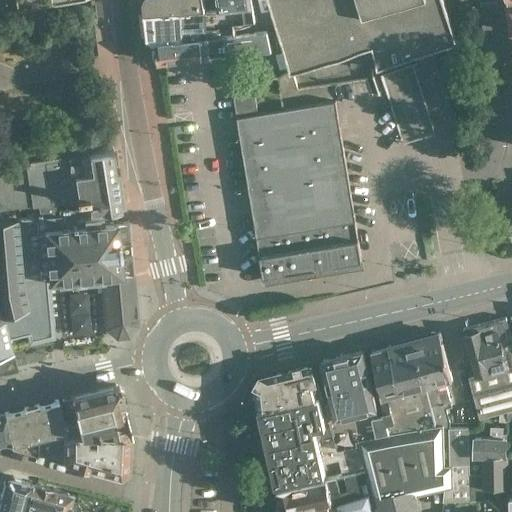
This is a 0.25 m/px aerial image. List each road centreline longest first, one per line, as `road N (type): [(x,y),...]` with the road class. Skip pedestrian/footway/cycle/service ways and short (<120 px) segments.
road 1 (tertiary): [(119,0),(180,322)]
road 2 (residential): [(467,295),(444,189),(485,167),(499,140),(501,79),(486,0)]
road 3 (secondary): [(232,352),(467,295)]
road 4 (residential): [(169,500),(0,458)]
road 5 (secondary): [(156,363),(0,393)]
